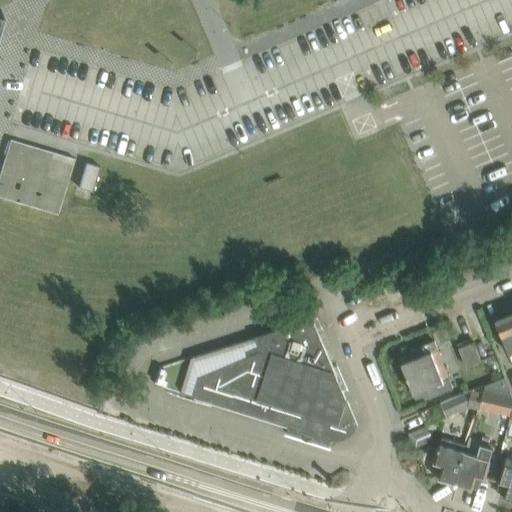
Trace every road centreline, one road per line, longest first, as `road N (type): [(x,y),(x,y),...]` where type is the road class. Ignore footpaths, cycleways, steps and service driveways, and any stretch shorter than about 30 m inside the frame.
road 1 (primary): [(290,511),(0,417)]
road 2 (primary): [(0,455),(172,511)]
road 3 (unclassified): [(344,341),(511,274)]
road 4 (unclassified): [(344,341),(384,433),(382,486)]
